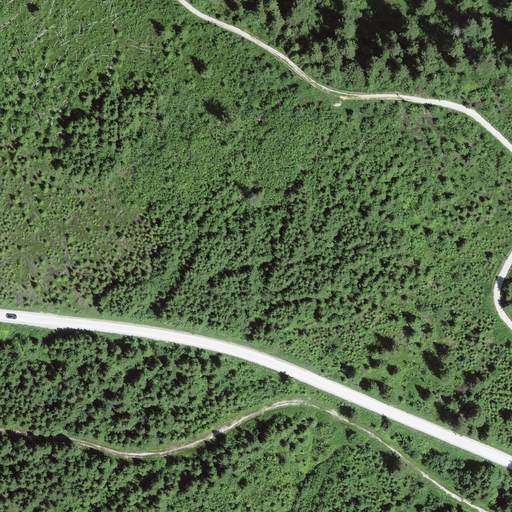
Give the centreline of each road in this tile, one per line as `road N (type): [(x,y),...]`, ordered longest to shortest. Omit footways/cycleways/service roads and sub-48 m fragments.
road 1 (unclassified): [(0,315),(242,351),(511,463)]
road 2 (track): [(0,429),(147,456),(267,408),(318,407),(485,511)]
road 3 (track): [(180,0),(322,88),(458,106),(511,149)]
